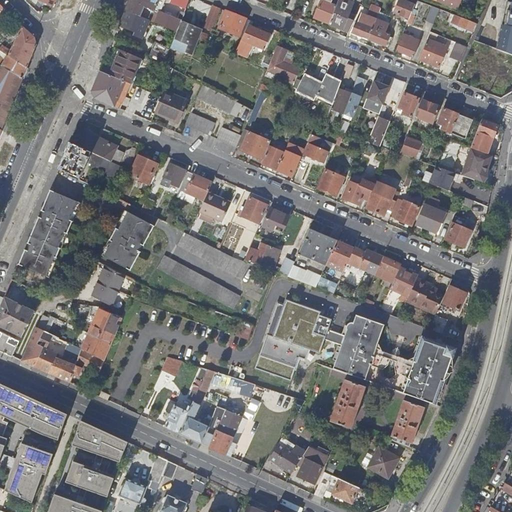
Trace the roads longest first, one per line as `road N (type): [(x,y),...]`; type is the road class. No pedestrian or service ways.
road 1 (residential): [(56,96),(492,282)]
road 2 (tertiary): [(311,511),(0,369)]
road 3 (residential): [(220,0),(511,114)]
road 4 (primary): [(492,282),(484,338),(451,437),(408,511)]
road 5 (tertiary): [(0,222),(56,96)]
road 6 (primary): [(449,511),(497,402)]
